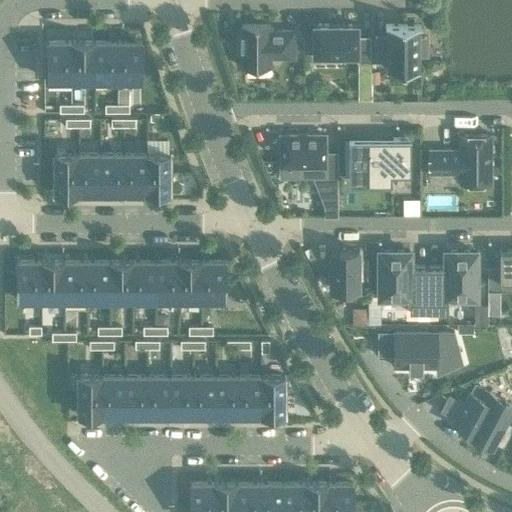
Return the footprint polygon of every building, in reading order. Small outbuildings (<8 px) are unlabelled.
[(269,24),(241,24),(241,37),(237,37),(237,53),(241,53),(241,66),(269,66),(269,56),(293,56),(293,31),(277,31),(277,32),(269,32),(269,24)] [(370,62),(370,36),(357,36),(357,24),(314,24),(314,54),(356,54),(356,62),(370,62)] [(387,67),(385,67),(385,68),(420,68),(420,67),(418,67),(418,55),(427,55),(427,37),(418,37),(418,25),(419,25),(419,24),(385,24),(385,25),(387,25),(387,36),(375,36),(375,60),(387,60),(387,67)] [(47,78),(71,78),(71,40),(47,40),(47,78)] [(71,40),(71,78),(93,78),(93,40),(71,40)] [(116,78),(116,40),(93,40),(93,78),(116,78)] [(140,40),(116,40),(116,78),(140,78),(140,40)] [(370,86),(358,87),(358,98),(371,98),(370,86)] [(58,111),(71,111),(71,103),(58,103),(58,111)] [(71,103),(71,111),(83,111),(83,103),(71,103)] [(104,111),(116,111),(116,103),(104,103),(104,111)] [(116,103),(116,111),(128,111),(128,103),(116,103)] [(161,119),(161,111),(149,111),(149,119),(161,119)] [(77,125),(77,117),(65,117),(65,125),(77,125)] [(89,117),(77,117),(77,125),(89,125),(89,117)] [(110,125),(122,125),(122,117),(110,117),(110,125)] [(122,117),(122,125),(134,125),(134,117),(122,117)] [(338,206),(337,176),(337,152),(325,152),(325,134),(280,134),(281,166),(297,166),(297,176),(312,176),(325,206),(338,206)] [(429,149),(429,173),(459,173),(459,182),(491,182),(491,134),(459,134),(459,149),(429,149)] [(345,162),(343,162),(343,175),(349,175),(349,183),(367,182),(367,187),(391,187),(391,173),(410,173),(410,138),(391,138),(348,138),(349,162),(345,162)] [(53,191),(77,191),(77,152),(53,152),(53,191)] [(77,152),(77,191),(100,191),(100,152),(77,152)] [(122,191),(122,152),(100,152),(100,191),(122,191)] [(145,191),(145,152),(122,152),(122,191),(145,191)] [(169,152),(145,152),(145,191),(169,191),(169,152)] [(325,206),(325,216),(338,216),(338,206),(325,206)] [(357,259),(357,249),(331,250),(331,288),(357,288),(357,279),(367,279),(367,259),(357,259)] [(511,249),(499,250),(499,266),(488,266),(488,290),(511,289),(511,249)] [(409,250),(379,250),(379,295),(408,295),(408,311),(427,311),(427,266),(409,266),(409,250)] [(445,266),(427,266),(427,311),(447,311),(447,295),(475,295),(475,250),(445,250),(445,266)] [(41,298),(41,260),(17,260),(17,298),(41,298)] [(41,260),(41,298),(64,298),(64,260),(41,260)] [(64,260),(64,298),(86,298),(86,260),(64,260)] [(109,260),(86,260),(86,298),(109,298),(109,260)] [(109,260),(109,298),(132,298),(132,260),(109,260)] [(132,298),(155,298),(155,260),(132,260),(132,298)] [(178,260),(155,260),(155,298),(178,298),(178,260)] [(178,260),(178,298),(200,298),(201,260),(178,260)] [(201,260),(200,298),(224,298),(224,260),(201,260)] [(41,325),(29,325),(29,333),(41,333),(41,325)] [(109,334),(109,325),(97,326),(97,334),(109,334)] [(121,326),(109,325),(109,334),(121,334),(121,326)] [(155,334),(155,325),(143,325),(143,334),(155,334)] [(155,325),(155,334),(167,334),(167,325),(155,325)] [(188,334),(200,334),(200,325),(188,325),(188,334)] [(213,325),(200,325),(200,334),(213,334),(213,325)] [(64,340),(64,331),(52,331),(52,340),(64,340)] [(64,331),(64,340),(76,340),(76,331),(64,331)] [(449,331),(394,331),(394,355),(394,366),(408,366),(408,371),(409,371),(409,370),(421,370),(421,371),(422,371),(422,366),(435,366),(437,366),(448,366),(448,336),(449,336),(449,331)] [(135,348),(147,348),(147,340),(135,339),(135,348)] [(89,340),(89,348),(101,348),(101,340),(89,340)] [(101,340),(101,348),(113,348),(113,340),(101,340)] [(147,340),(147,348),(159,348),(159,340),(147,340)] [(192,348),(192,340),(180,340),(180,348),(192,348)] [(204,340),(192,340),(192,348),(204,348),(204,340)] [(226,340),(226,348),(238,348),(238,340),(226,340)] [(238,340),(238,348),(250,348),(250,340),(238,340)] [(261,340),(261,352),(269,352),(269,340),(261,340)] [(101,413),(101,375),(77,375),(77,413),(101,413)] [(124,413),(124,375),(101,375),(101,413),(124,413)] [(147,413),(147,375),(124,375),(124,413),(147,413)] [(147,375),(147,413),(169,413),(170,375),(147,375)] [(170,375),(169,413),(192,413),(192,375),(170,375)] [(192,375),(192,413),(215,413),(215,375),(192,375)] [(215,375),(215,413),(238,413),(238,375),(215,375)] [(261,413),(261,375),(238,375),(238,413),(261,413)] [(261,375),(261,413),(284,413),(284,375),(261,375)] [(467,433),(491,446),(511,408),(511,403),(490,391),(485,399),(470,391),(464,401),(448,393),(439,409),(455,418),(453,422),(468,430),(467,433)] [(189,511),(213,511),(213,481),(189,481),(189,511)] [(213,481),(213,511),(235,511),(236,481),(213,481)] [(236,481),(235,511),(258,511),(259,481),(236,481)] [(259,481),(258,511),(281,511),(282,481),(259,481)] [(282,481),(281,511),(304,511),(304,481),(282,481)] [(327,511),(327,481),(304,481),(304,511),(327,511)] [(350,511),(351,481),(327,481),(327,511),(350,511)]
